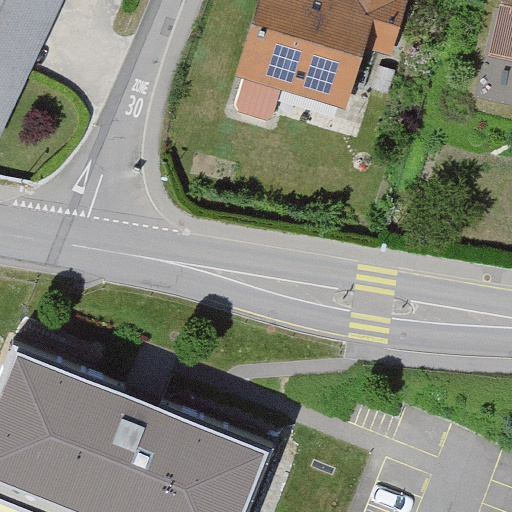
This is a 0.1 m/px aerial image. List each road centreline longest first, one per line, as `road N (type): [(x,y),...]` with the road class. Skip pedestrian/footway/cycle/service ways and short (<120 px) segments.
road 1 (tertiary): [(511,319),(74,242)]
road 2 (residential): [(74,242),(169,0)]
